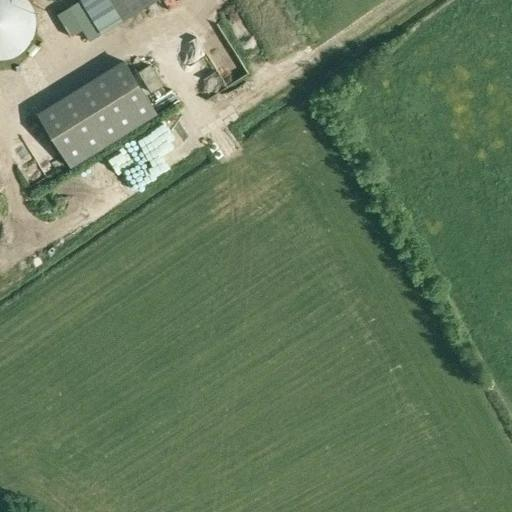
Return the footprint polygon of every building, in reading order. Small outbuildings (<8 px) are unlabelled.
[(36,29),(36,23),(34,12),(32,7),(29,2),(27,0),(0,0),(0,59),(5,59),(11,58),(16,56),(21,53),(25,49),(29,45),(32,40),(34,35),(36,29)] [(102,33),(80,0),(79,0),(57,14),(71,36),(83,29),(90,40),(102,33)] [(106,0),(85,0),(98,22),(114,12),(106,0)] [(110,0),(124,21),(158,0),(110,0)] [(125,60),(38,114),(71,168),(159,114),(125,60)] [(132,70),(159,99),(170,88),(143,60),(132,70)]
